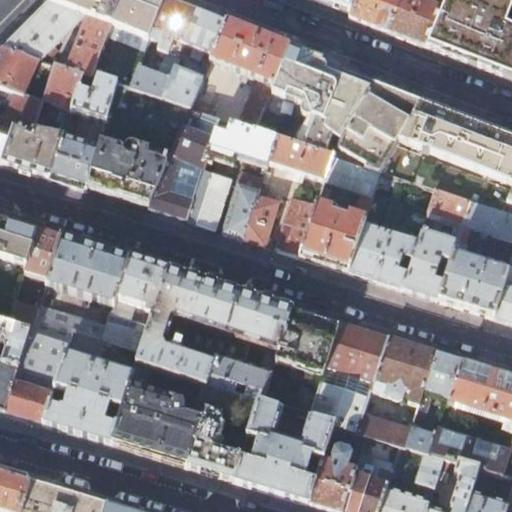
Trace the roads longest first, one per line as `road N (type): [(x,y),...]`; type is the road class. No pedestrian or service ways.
road 1 (residential): [(0,190),(511,352)]
road 2 (residential): [(511,108),(236,0)]
road 3 (residential): [(234,511),(0,439)]
